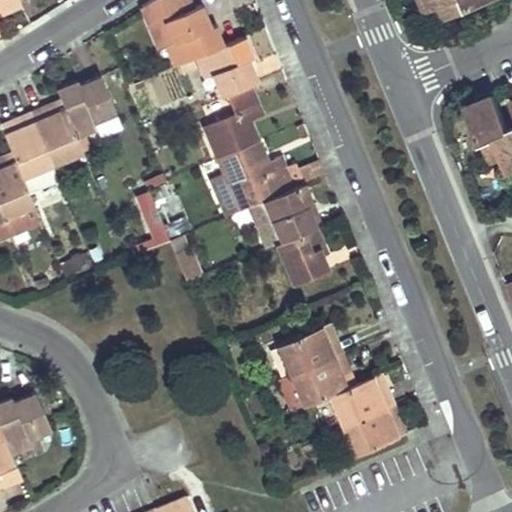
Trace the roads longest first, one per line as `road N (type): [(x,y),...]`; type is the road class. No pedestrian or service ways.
road 1 (residential): [(292,0),(495,511)]
road 2 (residential): [(401,84),(511,361)]
road 3 (residential): [(48,511),(101,479),(111,433),(61,360),(29,328),(0,314)]
road 4 (residential): [(0,66),(109,0)]
road 5 (residential): [(511,27),(401,84)]
